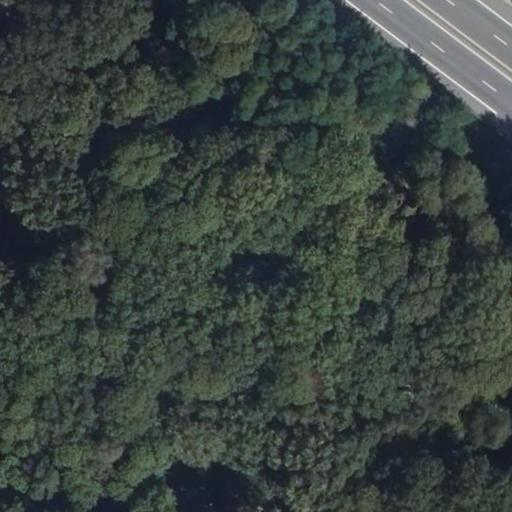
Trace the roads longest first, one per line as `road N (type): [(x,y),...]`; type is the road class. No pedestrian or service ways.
road 1 (unknown): [(8,0),(76,50),(511,463)]
road 2 (motorway): [(364,0),(511,110)]
